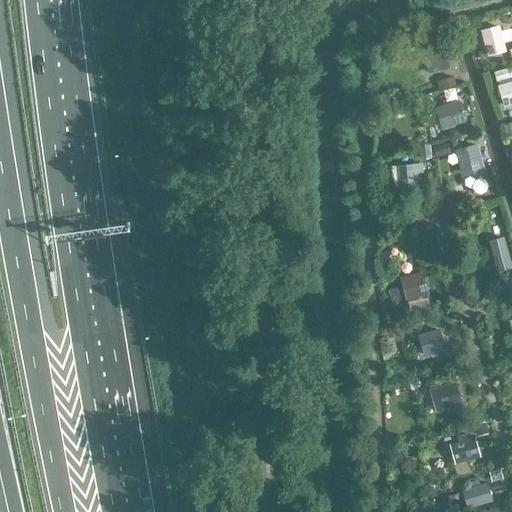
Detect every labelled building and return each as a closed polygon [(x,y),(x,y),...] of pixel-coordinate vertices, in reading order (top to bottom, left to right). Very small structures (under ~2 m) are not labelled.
[(506,51),(499,25),(481,30),(488,56),(506,51)] [(450,67),(445,47),(425,52),(430,72),(450,67)] [(400,51),(392,53),(395,62),(403,60),(400,51)] [(508,68),(494,72),(497,81),(510,78),(508,68)] [(454,76),(436,81),(439,90),(456,85),(454,76)] [(511,104),(511,80),(498,84),(504,107),(511,104)] [(435,107),(442,130),(466,123),(459,100),(435,107)] [(448,143),(434,147),(437,157),(451,153),(448,143)] [(486,171),(478,143),(454,150),(462,178),(486,171)] [(431,145),(419,146),(420,159),(431,158),(431,145)] [(422,162),(416,163),(395,165),(399,194),(419,192),(417,173),(423,172),(422,162)] [(511,268),(511,263),(504,237),(489,241),(498,272),(511,268)] [(430,295),(423,270),(399,276),(406,301),(430,295)] [(398,287),(389,289),(392,302),(401,300),(398,287)] [(402,323),(394,325),(397,335),(404,334),(402,323)] [(418,335),(424,356),(445,350),(439,329),(418,335)] [(440,372),(425,376),(429,386),(443,382),(440,372)] [(463,405),(456,381),(429,389),(436,413),(463,405)] [(485,422),(474,424),(476,434),(487,431),(485,422)] [(463,473),(460,462),(477,457),(472,436),(444,444),(452,476),(463,473)] [(501,469),(490,471),(492,482),(503,479),(501,469)] [(490,483),(463,490),(467,507),(494,500),(490,483)]
